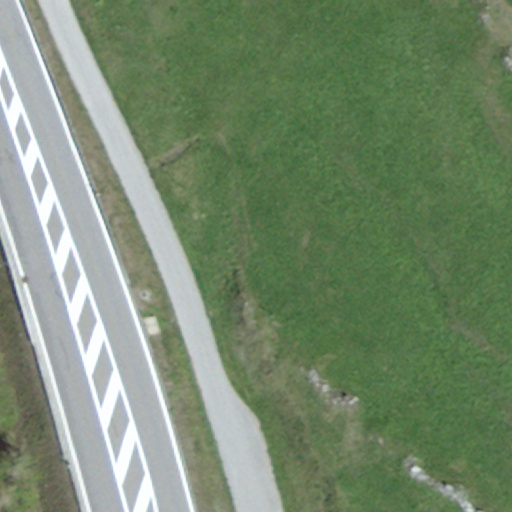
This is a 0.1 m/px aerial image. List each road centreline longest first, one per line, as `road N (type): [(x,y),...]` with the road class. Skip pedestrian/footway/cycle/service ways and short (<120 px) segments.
road 1 (unclassified): [(249,511),(206,332),(61,0)]
road 2 (primary): [(0,72),(145,511)]
